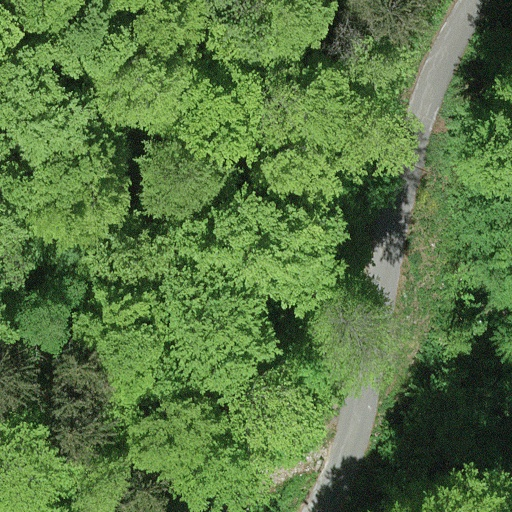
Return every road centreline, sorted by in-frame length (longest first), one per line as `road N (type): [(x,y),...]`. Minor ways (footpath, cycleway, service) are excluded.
road 1 (track): [(479,0),(439,71),(387,353),(320,511)]
road 2 (track): [(361,421),(211,511)]
